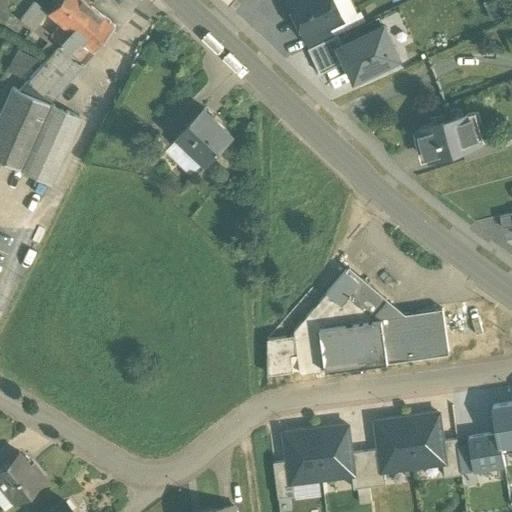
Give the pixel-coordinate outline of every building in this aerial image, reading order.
[(92,10),(81,0),(61,0),(48,16),(62,28),(71,35),(92,10)] [(300,0),(289,6),(305,40),(328,30),(335,27),(329,15),(331,9),(334,8),(329,0),(300,0)] [(48,16),(37,6),(22,24),(35,34),(48,16)] [(60,47),(20,95),(50,108),(116,30),(92,10),(71,35),(60,47)] [(62,28),(52,40),(60,47),(71,35),(62,28)] [(328,30),(305,40),(311,51),(333,41),(328,30)] [(341,51),(336,53),(343,69),(352,89),(400,67),(383,31),(341,51)] [(333,41),(311,51),(307,53),(319,80),(343,69),(336,53),(341,51),(336,39),(333,41)] [(17,51),(8,72),(25,80),(35,59),(17,51)] [(20,95),(14,92),(0,121),(0,164),(20,173),(50,108),(20,95)] [(50,108),(20,173),(51,187),(81,122),(50,108)] [(233,139),(204,111),(178,139),(179,140),(204,165),(206,167),(233,139)] [(469,129),(465,117),(417,133),(422,150),(426,149),(430,160),(462,150),(481,144),(480,142),(475,127),(469,129)] [(481,144),(462,150),(465,161),(504,148),(500,135),(480,142),(481,144)] [(159,137),(141,156),(153,167),(165,155),(171,148),(159,137)] [(204,165),(179,140),(171,148),(165,155),(190,178),(204,165)] [(511,215),(500,218),(502,230),(511,227),(511,215)] [(402,315),(386,301),(387,300),(349,268),(347,271),(345,270),(326,292),(341,305),(349,296),(368,312),(382,315),(387,362),(449,354),(443,309),(402,315)] [(326,369),(387,362),(382,315),(319,323),(326,369)] [(297,353),(295,335),(268,339),(267,374),(294,370),(290,354),(297,353)] [(511,403),(494,406),(499,433),(500,444),(511,442),(511,403)] [(440,413),(408,417),(414,466),(443,462),(446,461),(444,441),(440,413)] [(408,417),(376,421),(379,449),(382,470),(385,469),(414,466),(408,417)] [(348,426),(316,430),(322,478),(352,474),(354,474),(352,453),(348,426)] [(316,430),(284,434),(288,461),(290,482),(294,482),(322,478),(316,430)] [(499,433),(470,437),(475,470),(504,465),(500,444),(499,433)] [(445,477),(462,475),(458,439),(444,441),(446,461),(443,462),(445,477)] [(370,486),(386,484),(385,469),(382,470),(379,449),(365,451),(370,486)] [(354,488),(370,486),(365,451),(352,453),(354,474),(352,474),(354,488)] [(29,465),(19,452),(0,466),(0,484),(4,489),(9,485),(19,498),(14,501),(15,502),(46,478),(33,462),(29,465)] [(274,463),(278,497),(295,495),(294,482),(290,482),(288,461),(274,463)] [(73,511),(65,502),(51,511),(73,511)]
